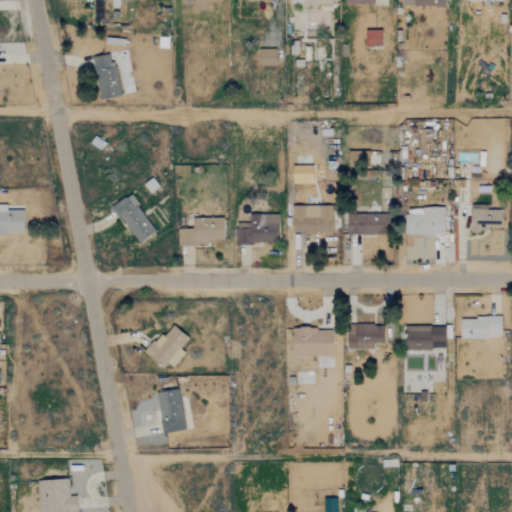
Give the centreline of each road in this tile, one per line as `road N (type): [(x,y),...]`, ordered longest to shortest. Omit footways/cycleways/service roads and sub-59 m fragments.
road 1 (residential): [(127,511),(34,0)]
road 2 (residential): [(511,281),(0,281)]
